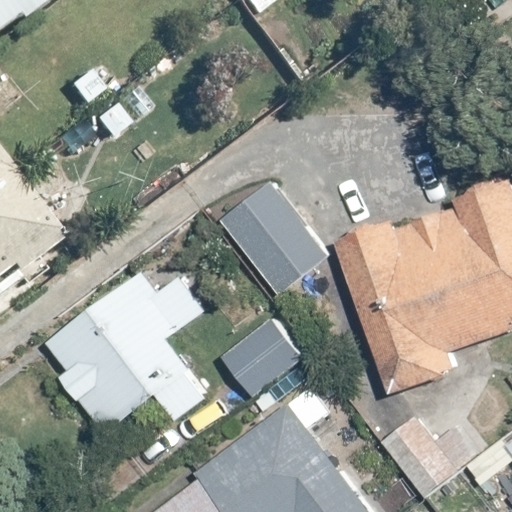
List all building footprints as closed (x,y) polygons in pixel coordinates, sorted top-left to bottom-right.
[(39,0),(0,0),(0,29),(25,11),(39,0)] [(0,273),(60,230),(0,148),(0,273)] [(463,370),(456,351),(511,329),(511,180),(511,178),(338,244),(396,396),(463,370)] [(337,253),(282,179),(232,217),(287,290),(337,253)] [(159,294),(143,273),(49,343),(69,370),(60,377),(104,436),(160,394),(180,419),(214,393),(171,336),(208,308),(183,276),(159,294)] [(305,357),(276,318),(225,357),(255,396),(305,357)] [(374,511),(310,429),(335,409),(315,384),(151,511),(374,511)] [(488,450),(445,393),(385,438),(428,495),(488,450)]
